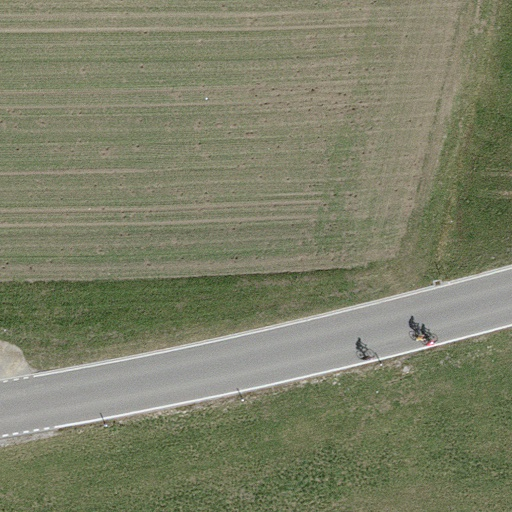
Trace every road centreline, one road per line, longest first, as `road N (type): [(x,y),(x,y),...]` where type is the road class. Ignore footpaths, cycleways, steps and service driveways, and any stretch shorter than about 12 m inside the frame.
road 1 (tertiary): [(511,292),(0,407)]
road 2 (unknown): [(21,404),(97,452),(434,465),(511,487)]
